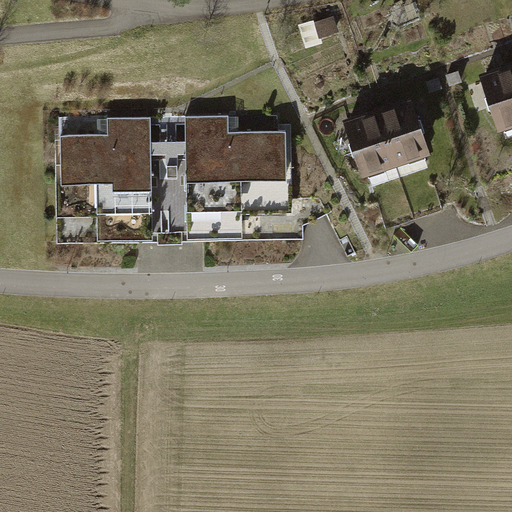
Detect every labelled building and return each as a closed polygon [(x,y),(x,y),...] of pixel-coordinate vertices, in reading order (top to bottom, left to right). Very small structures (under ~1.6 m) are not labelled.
[(511,56),(479,68),(499,126),(511,121),(511,56)] [(414,92),(342,115),(362,175),(434,151),(414,92)] [(224,108),(182,108),(182,157),(285,157),(285,129),(224,129),(224,108)] [(102,134),(54,134),(55,160),(147,159),(147,114),(102,114),(102,134)] [(285,157),(182,157),(182,197),(285,196),(285,157)] [(148,195),(147,159),(55,160),(56,197),(148,195)] [(149,236),(148,195),(56,197),(56,215),(95,214),(95,237),(149,236)] [(285,196),(182,197),(183,235),(238,235),(238,212),(285,211),(285,196)]
